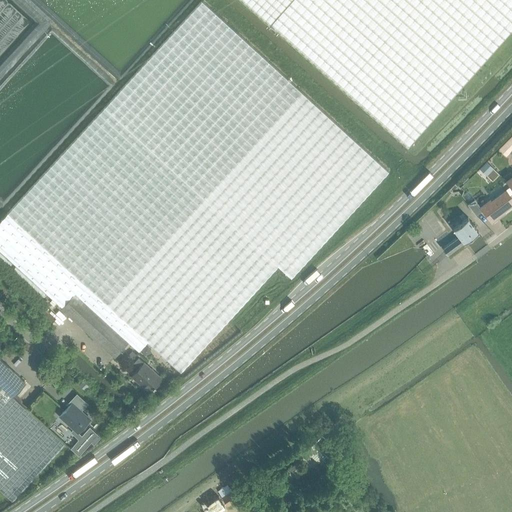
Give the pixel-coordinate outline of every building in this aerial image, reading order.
[(388,171),(199,0),(197,0),(0,217),(0,249),(62,306),(75,292),(128,341),(139,351),(147,341),(181,372),(229,319),(278,266),(291,278),(388,171)] [(511,0),(242,0),(400,141),(408,147),(460,88),(511,30),(511,0)] [(508,154),(511,149),(511,135),(500,147),(508,154)] [(486,175),(493,168),(486,161),(479,168),(486,175)] [(511,188),(511,189),(511,174),(510,172),(503,177),(511,188)] [(468,202),(474,198),(468,190),(462,195),(468,202)] [(511,205),(511,198),(506,191),(487,205),(486,203),(481,207),(475,199),(468,203),(476,214),(483,210),(492,222),(497,218),(496,217),(511,205)] [(458,236),(442,248),(447,255),(463,243),(478,232),(468,218),(453,229),(458,236)] [(75,292),(62,306),(61,308),(114,356),(128,341),(75,292)] [(136,354),(132,350),(127,355),(131,359),(136,354)] [(12,396),(25,381),(0,358),(0,385),(1,386),(12,396)] [(144,383),(142,385),(140,387),(148,394),(153,388),(154,389),(156,387),(155,386),(162,379),(138,358),(133,363),(139,368),(133,374),(144,383)] [(79,385),(85,390),(89,386),(83,380),(79,385)] [(0,490),(12,502),(60,449),(64,445),(12,396),(1,386),(0,387),(0,490)] [(70,404),(59,416),(73,429),(71,431),(79,439),(71,447),(79,454),(91,441),(94,443),(100,436),(90,426),(82,435),(78,432),(90,419),(81,411),(88,403),(77,392),(68,402),(70,404)] [(332,466),(343,454),(321,435),(314,443),(326,454),(322,458),(332,466)] [(227,505),(237,499),(227,485),(218,492),(227,505)]
